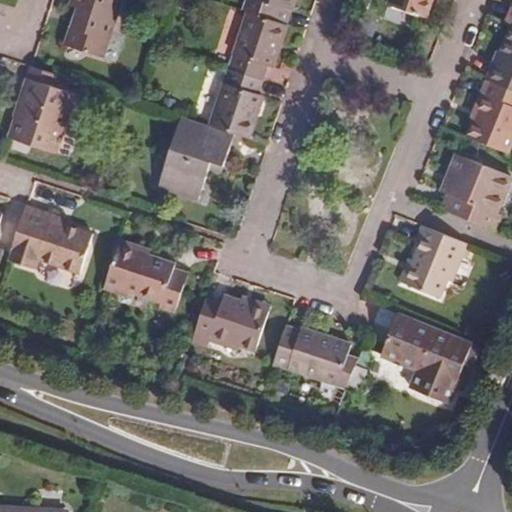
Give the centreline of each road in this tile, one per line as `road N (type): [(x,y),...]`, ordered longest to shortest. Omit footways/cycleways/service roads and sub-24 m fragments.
road 1 (residential): [(464,511),(261,440),(0,371)]
road 2 (residential): [(0,392),(209,474),(308,482),(401,511)]
road 3 (residential): [(347,303),(245,263),(313,54)]
road 4 (residential): [(429,95),(347,303)]
road 5 (residential): [(511,396),(467,511)]
road 6 (residential): [(313,54),(429,95)]
